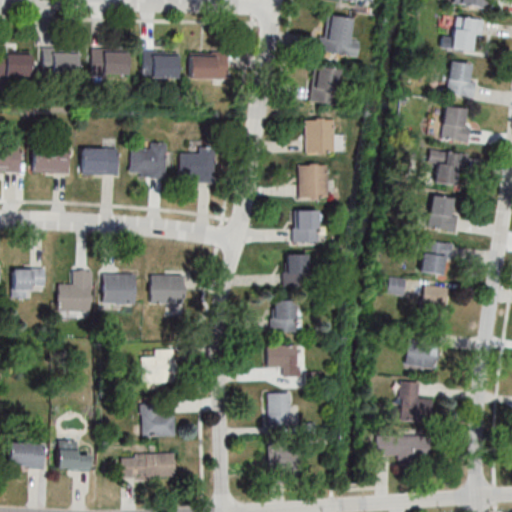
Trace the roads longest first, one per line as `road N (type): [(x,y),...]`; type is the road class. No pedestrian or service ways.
road 1 (residential): [(221,511),(219,324),(252,169),(275,0)]
road 2 (residential): [(479,511),(511,155)]
road 3 (residential): [(275,6),(0,0)]
road 4 (residential): [(239,238),(0,221)]
road 5 (residential): [(511,494),(287,511)]
